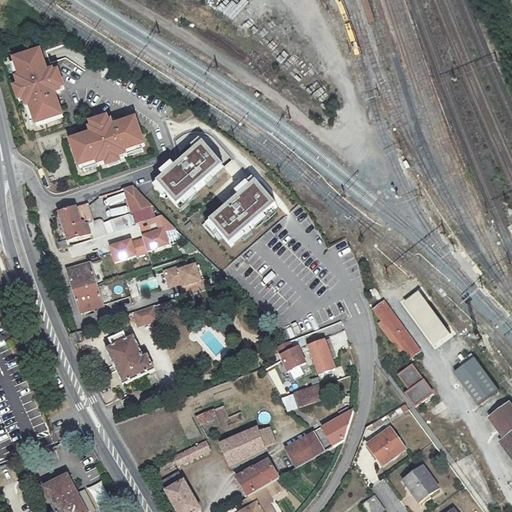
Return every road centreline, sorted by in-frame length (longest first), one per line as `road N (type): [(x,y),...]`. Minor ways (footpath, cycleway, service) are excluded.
road 1 (track): [(295,0),(356,112),(339,136),(316,130),(129,0)]
road 2 (secondary): [(157,511),(64,342),(2,169)]
road 3 (secondary): [(4,226),(51,348),(139,511)]
road 4 (unclassified): [(361,314),(369,387),(344,471),(314,511)]
road 5 (unclassified): [(2,169),(29,174),(39,197),(59,204),(158,168),(170,154)]
road 6 (unknown): [(170,154),(193,127),(210,132),(292,223)]
